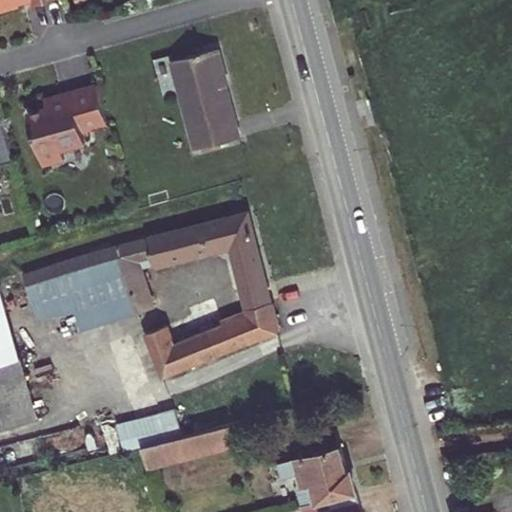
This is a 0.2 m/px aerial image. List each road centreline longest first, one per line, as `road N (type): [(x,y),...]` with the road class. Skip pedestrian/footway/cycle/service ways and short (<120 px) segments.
road 1 (tertiary): [(291,0),(427,511)]
road 2 (residential): [(0,66),(237,0)]
